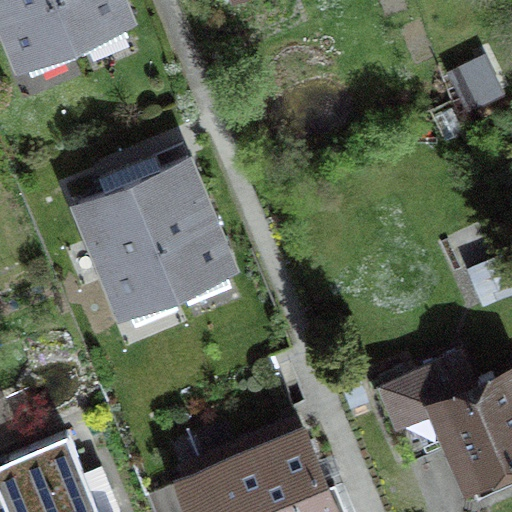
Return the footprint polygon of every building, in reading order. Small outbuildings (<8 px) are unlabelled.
[(0,0),(0,23),(17,65),(83,38),(67,0),(0,0)] [(131,0),(67,0),(83,38),(138,16),(131,0)] [(139,171),(184,283),(242,260),(197,148),(139,171)] [(184,283),(139,171),(74,197),(119,309),(184,283)] [(471,480),(511,464),(511,357),(460,377),(450,353),(383,378),(399,419),(441,403),(471,480)] [(350,511),(312,417),(183,468),(199,511),(350,511)] [(89,421),(43,437),(66,505),(112,489),(89,421)]
